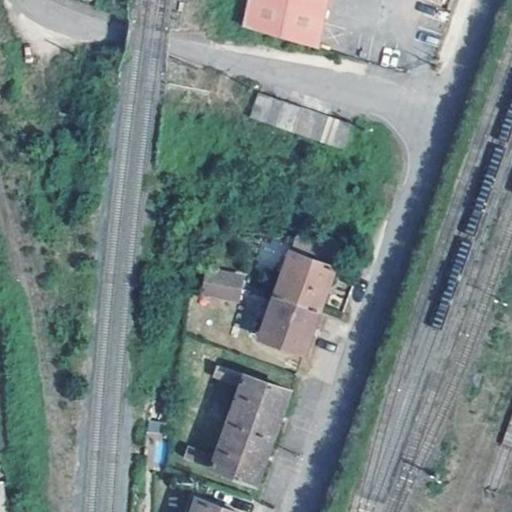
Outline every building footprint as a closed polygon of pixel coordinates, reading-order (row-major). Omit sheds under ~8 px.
[(251,0),(245,28),(317,49),(328,0),(251,0)] [(253,117),(266,122),(275,98),(262,93),(253,117)] [(281,127),(289,103),(275,98),(266,122),(281,127)] [(302,107),(289,103),(281,127),(294,131),(302,107)] [(317,112),(302,107),(294,131),(308,136),(317,112)] [(321,141),(330,117),(317,112),(308,136),(321,141)] [(342,121),(330,117),(321,141),(332,145),(342,121)] [(342,121),(332,145),(346,149),(355,125),(342,121)] [(279,295),(322,310),(347,241),(299,237),(279,295)] [(209,270),(207,282),(242,289),(244,276),(209,270)] [(242,289),(207,282),(205,295),(241,300),(242,289)] [(322,310),(279,295),(275,307),(267,304),(265,312),(272,314),(264,338),(307,353),(322,310)] [(234,422),(277,437),(294,391),(223,364),(219,378),(246,387),(234,422)] [(260,485),(277,437),(234,422),(221,459),(193,448),(189,459),(260,485)] [(237,511),(202,499),(197,511),(237,511)]
